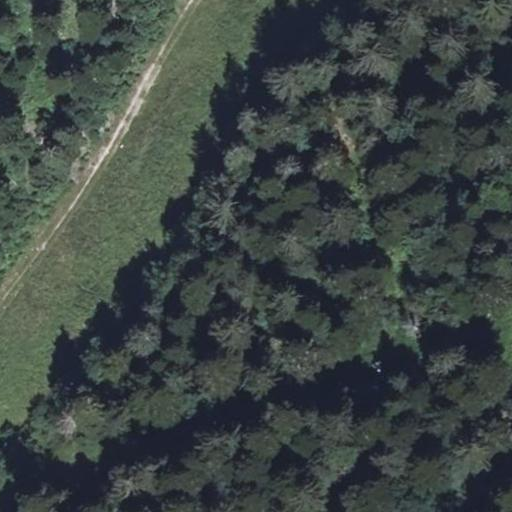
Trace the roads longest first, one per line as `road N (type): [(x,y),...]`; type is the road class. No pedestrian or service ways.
road 1 (track): [(511,328),(0,501)]
road 2 (track): [(0,310),(100,167),(197,0)]
